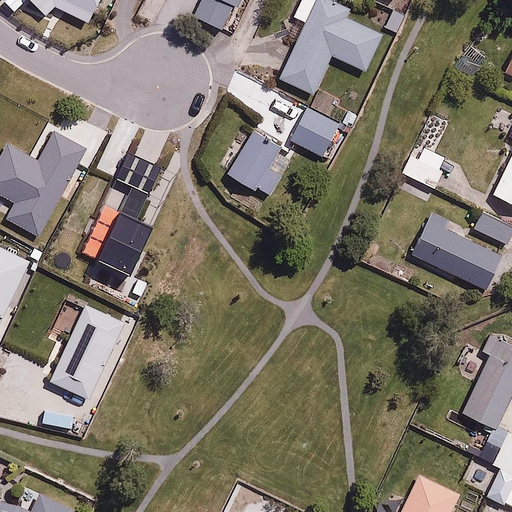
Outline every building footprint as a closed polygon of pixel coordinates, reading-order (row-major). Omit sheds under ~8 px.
[(237,0),(196,0),(189,13),(222,30),(237,0)] [(349,8),(331,0),(302,0),(296,13),(308,19),(282,78),(315,93),(333,54),(366,69),(383,31),(346,15),(349,8)] [(339,121),(307,106),(292,138),(323,154),(339,121)] [(284,139),(257,125),(232,174),(271,194),(288,161),(276,154),(284,139)] [(511,136),(511,153),(495,191),(511,198),(511,134),(511,136)] [(444,168),(410,153),(402,171),(436,186),(444,168)] [(511,237),(511,222),(482,210),(474,228),(509,244),(511,237)] [(505,252),(427,217),(411,252),(489,287),(505,252)] [(511,394),(511,343),(489,332),(467,377),(475,381),(463,407),(498,424),(511,394)] [(511,471),(511,468),(511,430),(497,424),(490,441),(501,446),(493,463),(499,466),(511,471)] [(511,471),(499,466),(486,494),(511,505),(511,471)] [(449,511),(459,493),(419,473),(400,511),(449,511)] [(52,500),(46,511),(27,511),(0,499),(0,511),(74,511),(75,511),(52,500)]
